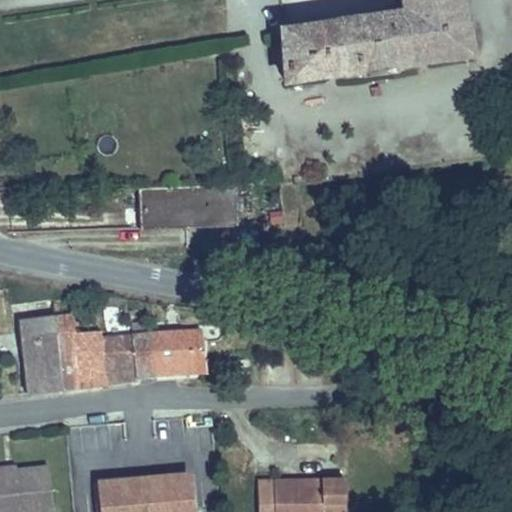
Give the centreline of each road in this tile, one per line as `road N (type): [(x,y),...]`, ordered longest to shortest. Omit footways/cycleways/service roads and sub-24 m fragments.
road 1 (tertiary): [(0,246),(242,293),(511,361)]
road 2 (residential): [(0,414),(153,398),(511,402)]
